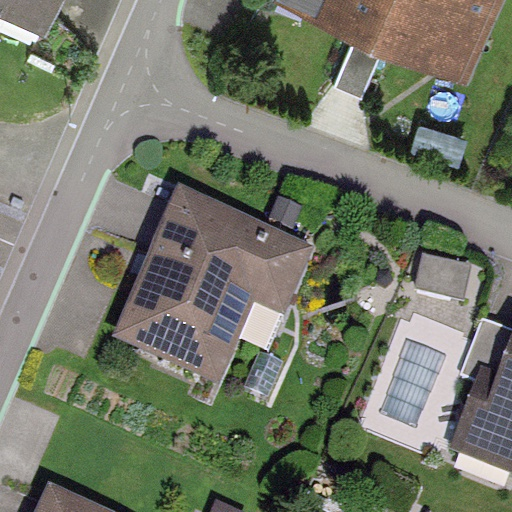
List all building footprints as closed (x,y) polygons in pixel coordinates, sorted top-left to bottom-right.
[(70,0),(10,0),(62,21),(70,0)] [(506,0),(286,0),(469,83),(506,0)] [(316,258),(188,201),(126,342),(225,386),(259,309),(287,322),(316,258)] [(458,272),(425,264),(418,295),(451,303),(458,272)] [(511,339),(493,332),(471,388),(485,393),(462,452),(511,471),(511,339)] [(104,511),(63,493),(53,511),(104,511)]
